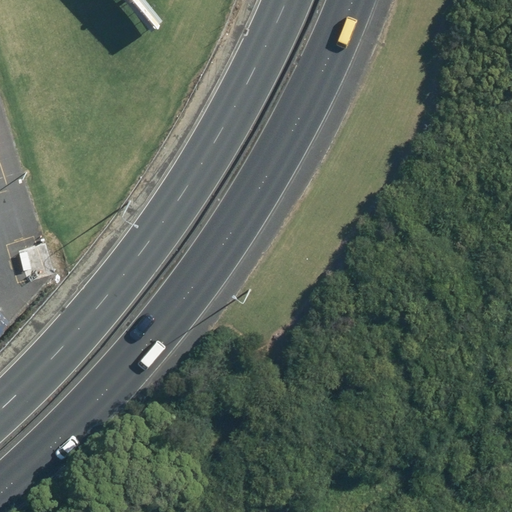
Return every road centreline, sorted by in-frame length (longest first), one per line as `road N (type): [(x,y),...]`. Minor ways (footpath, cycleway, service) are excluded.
road 1 (primary): [(355,0),(308,105),(195,280),(114,378),(0,486)]
road 2 (primary): [(0,407),(109,292),(182,196),(288,0)]
